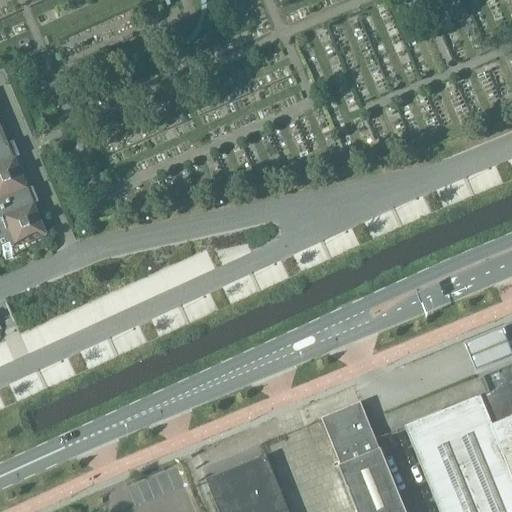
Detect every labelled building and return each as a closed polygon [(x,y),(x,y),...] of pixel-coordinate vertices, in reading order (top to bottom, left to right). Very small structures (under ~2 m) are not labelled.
[(163,0),(167,10),(172,8),(168,0),(163,0)] [(191,38),(182,45),(184,49),(193,43),(198,36),(202,29),(204,23),(206,16),(206,11),(206,6),(204,0),(199,0),(201,6),(201,12),(200,19),(198,26),(194,33),(191,38)] [(0,256),(2,256),(1,254),(15,248),(16,250),(48,237),(34,206),(30,207),(29,204),(26,196),(24,193),(29,191),(22,176),(15,160),(11,162),(10,159),(6,148),(5,147),(8,146),(3,134),(2,130),(0,125),(0,256)] [(511,356),(502,332),(465,347),(475,373),(511,358),(511,356)] [(326,411),(344,453),(382,437),(364,395),(326,411)] [(313,413),(315,427),(329,425),(327,410),(313,413)] [(363,504),(379,498),(370,474),(391,466),(383,446),(346,461),(363,504)] [(215,469),(228,511),(295,511),(276,450),(215,469)]
